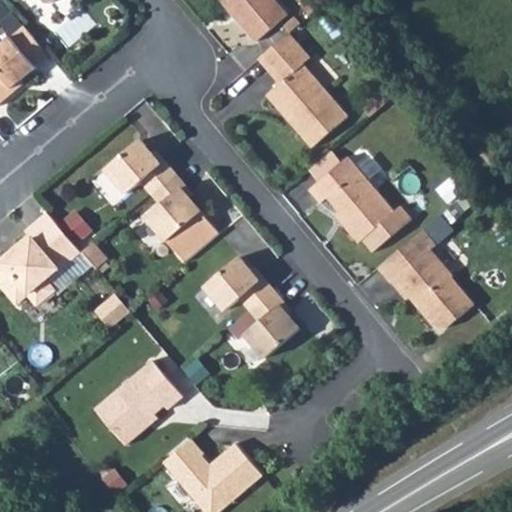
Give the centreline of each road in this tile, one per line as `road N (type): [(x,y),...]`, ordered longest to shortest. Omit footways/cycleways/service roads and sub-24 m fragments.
road 1 (residential): [(303,424),(380,347),(181,111),(170,65)]
road 2 (residential): [(170,65),(0,205)]
road 3 (residential): [(0,171),(159,31)]
road 4 (tertiary): [(385,511),(511,435)]
